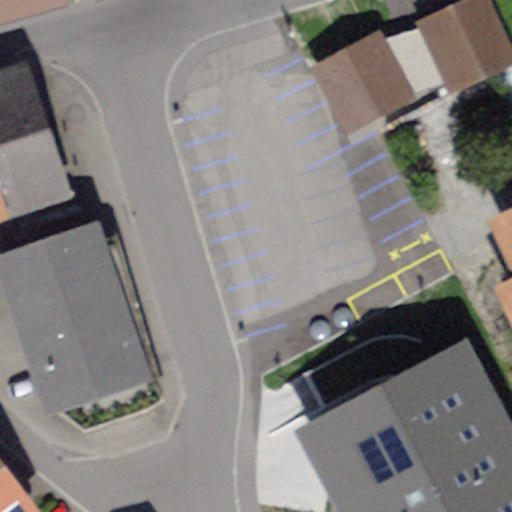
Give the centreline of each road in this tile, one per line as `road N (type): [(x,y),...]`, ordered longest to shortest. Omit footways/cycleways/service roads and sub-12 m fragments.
road 1 (residential): [(107,24),(215,404),(183,511)]
road 2 (residential): [(0,412),(49,457),(144,511)]
